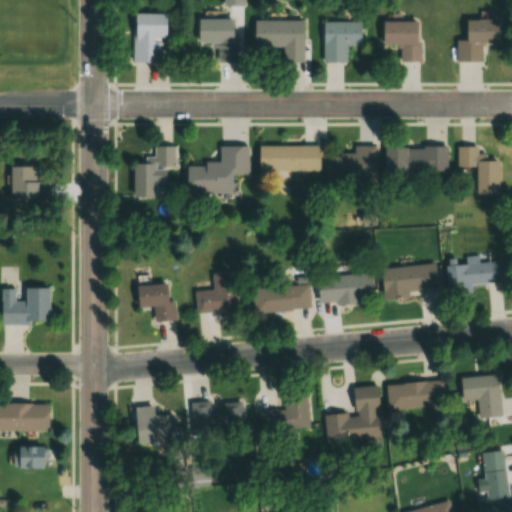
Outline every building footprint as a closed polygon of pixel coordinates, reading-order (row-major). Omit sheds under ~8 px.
[(131,62),(161,62),(161,37),(163,37),(164,13),(132,12),(131,62)] [(196,43),(215,43),(215,62),(235,62),(235,18),(196,18),(196,43)] [(456,39),(456,61),(482,61),(482,42),(498,42),(497,19),(464,19),(464,39),(456,39)] [(302,20),(253,20),(253,61),(302,61),(302,20)] [(380,20),(380,45),(399,45),(399,61),(419,61),(419,20),(380,20)] [(360,21),(322,21),(322,61),(346,61),(346,45),(360,45),(360,21)] [(318,170),(318,145),(256,145),(256,170),(318,170)] [(374,145),(353,145),(353,154),(329,154),(329,180),(374,180),(374,145)] [(174,146),(152,146),(152,163),(132,163),(132,197),(155,197),(154,167),(175,166),(174,146)] [(184,164),(184,193),(229,193),(229,174),(248,174),(248,146),(219,146),(219,164),(184,164)] [(446,146),(383,146),(383,172),(446,172),(446,146)] [(496,159),(485,159),(485,154),(477,154),(477,146),(457,146),(457,167),(474,167),(474,194),(496,194),(496,159)] [(48,199),(48,166),(15,166),(15,199),(48,199)] [(479,262),(478,256),(466,256),(466,264),(446,264),(447,285),(501,283),(500,261),(479,262)] [(407,290),(437,287),(435,263),(380,268),(383,299),(408,297),(407,290)] [(195,290),(196,313),(237,313),(236,272),(213,273),(213,290),(195,290)] [(373,300),(371,272),(316,276),(318,304),(373,300)] [(175,301),(167,301),(167,283),(135,284),(136,308),(153,307),(154,321),(175,320),(175,301)] [(309,284),(252,288),(254,313),(311,308),(309,284)] [(0,323),(47,323),(47,286),(23,287),(23,300),(14,300),(14,288),(0,287),(0,323)] [(460,401),(476,400),(476,416),(499,415),(497,374),(459,376),(460,401)] [(440,379),(385,384),(387,409),(427,406),(427,412),(443,411),(440,379)] [(352,387),(354,412),(323,414),(325,444),(379,440),(375,385),(352,387)] [(307,427),(307,391),(282,392),(282,406),(264,406),(265,428),(307,427)] [(221,401),(193,403),(194,432),(246,429),(245,400),(221,401)] [(48,404),(0,403),(0,430),(48,430),(48,404)] [(133,406),(133,442),(172,442),(172,413),(160,413),(160,406),(133,406)] [(12,468),(45,468),(45,445),(12,445),(12,468)] [(480,452),(483,478),(474,479),(476,495),(477,511),(478,511),(488,511),(509,511),(503,449),(480,452)] [(450,511),(448,500),(401,511),(450,511)]
